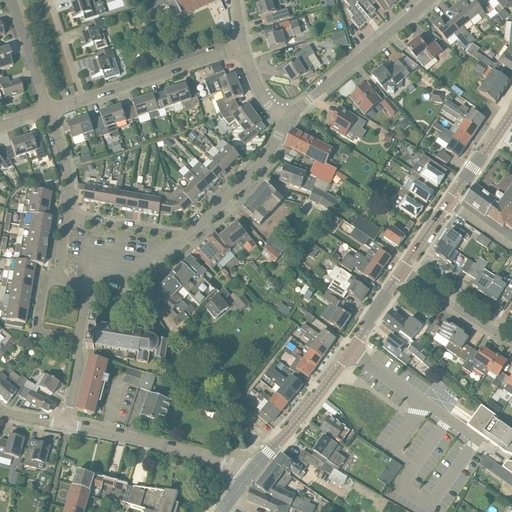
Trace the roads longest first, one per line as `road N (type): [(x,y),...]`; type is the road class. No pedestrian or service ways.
road 1 (residential): [(67,215),(191,232),(266,157),(285,119)]
road 2 (tertiary): [(247,476),(318,394),(400,271)]
road 3 (residential): [(49,109),(243,46)]
road 4 (residential): [(67,424),(221,461),(247,476)]
road 5 (residential): [(285,119),(428,0)]
road 6 (residential): [(511,342),(400,271)]
